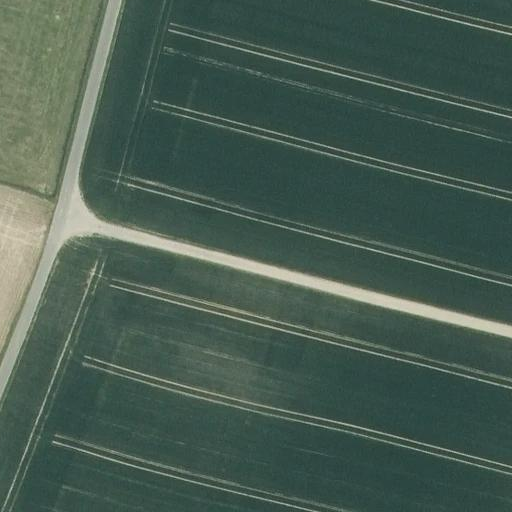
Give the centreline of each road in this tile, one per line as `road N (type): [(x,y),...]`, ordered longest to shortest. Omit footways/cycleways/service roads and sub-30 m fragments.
road 1 (track): [(57,220),(511,332)]
road 2 (unclassified): [(0,380),(47,260),(113,0)]
